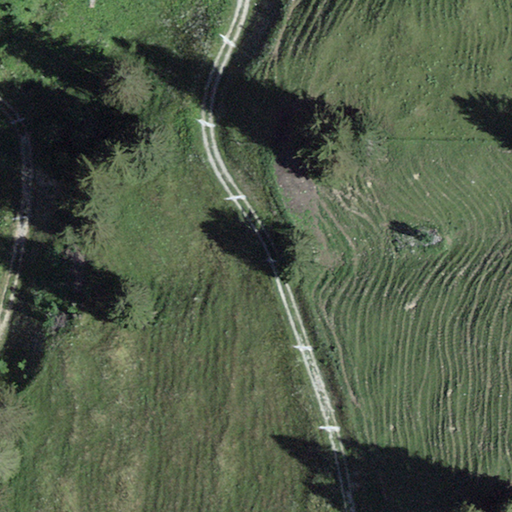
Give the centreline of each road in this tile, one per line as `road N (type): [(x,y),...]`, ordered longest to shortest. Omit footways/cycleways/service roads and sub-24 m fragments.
road 1 (track): [(237,0),(205,79),(200,117),(213,162),(277,259),(346,511)]
road 2 (track): [(0,285),(18,219),(22,151),(0,102)]
